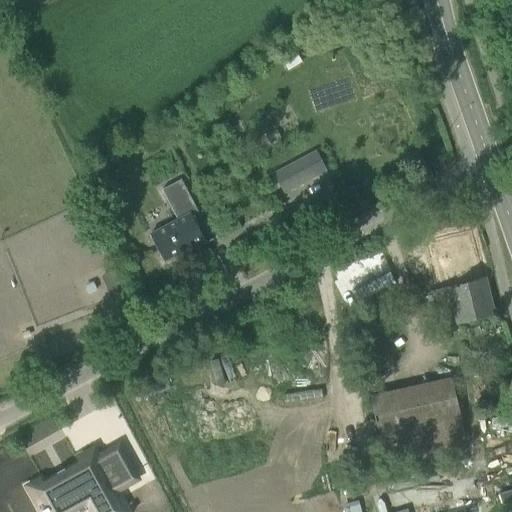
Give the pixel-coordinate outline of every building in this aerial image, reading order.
[(315,151),(282,169),(293,188),(315,177),(325,171),(315,151)] [(149,234),(164,261),(187,249),(189,252),(206,243),(198,227),(204,224),(181,180),(161,190),(177,220),(149,234)] [(473,227),(425,239),(438,293),(450,291),(458,324),(474,320),(494,315),(473,227)] [(460,378),(379,392),(385,429),(409,425),(414,455),(472,445),(460,378)] [(320,411),(199,431),(209,491),(302,475),(304,485),(331,481),(320,411)] [(32,480),(16,490),(28,511),(114,511),(106,498),(134,483),(113,446),(92,458),(87,450),(68,460),(72,466),(36,486),(32,480)]
